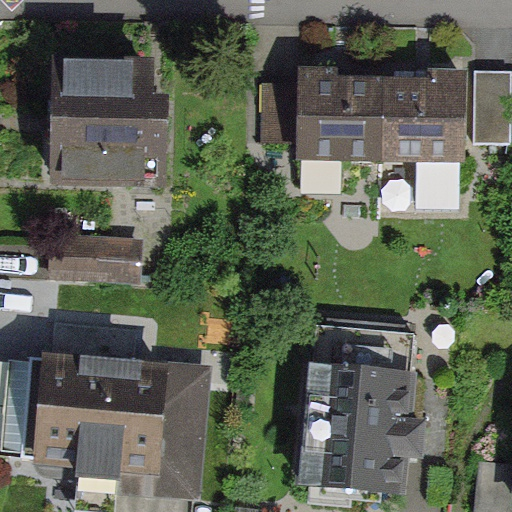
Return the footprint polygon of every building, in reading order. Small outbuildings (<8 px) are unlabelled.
[(381,157),(383,79),(336,78),(337,70),(303,69),(302,156),(381,157)] [(46,191),(157,192),(158,106),(145,106),(145,71),(48,70),(46,191)] [(459,159),(461,74),(428,73),(428,80),(383,79),(381,157),(459,159)] [(144,288),(143,243),(53,246),(55,291),(144,288)] [(302,374),(291,494),(392,503),(396,468),(409,470),(412,432),(397,430),(402,375),(392,374),(395,339),(318,333),(315,375),(302,374)] [(24,474),(142,483),(150,374),(33,365),(24,474)] [(204,375),(164,372),(155,491),(195,494),(204,375)] [(511,511),(511,405),(503,511),(511,511)]
